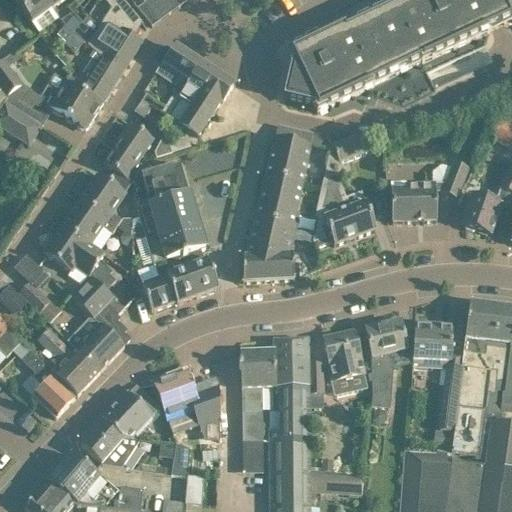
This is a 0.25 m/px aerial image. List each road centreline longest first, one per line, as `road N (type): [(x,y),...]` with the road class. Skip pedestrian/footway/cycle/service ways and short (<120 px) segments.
road 1 (residential): [(190,17),(160,38),(0,268)]
road 2 (residential): [(0,505),(159,343),(229,316)]
road 3 (residential): [(229,316),(289,311),(400,281),(511,279)]
road 4 (residential): [(229,316),(265,117),(267,77),(247,64)]
